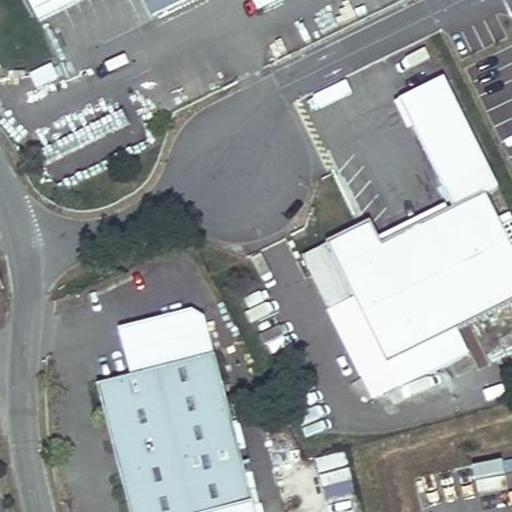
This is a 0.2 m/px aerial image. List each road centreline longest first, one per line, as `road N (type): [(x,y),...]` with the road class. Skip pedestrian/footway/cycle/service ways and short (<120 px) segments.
road 1 (unclassified): [(47,511),(36,269),(0,177)]
road 2 (unknown): [(254,222),(321,369),(342,397),(387,407),(438,390)]
